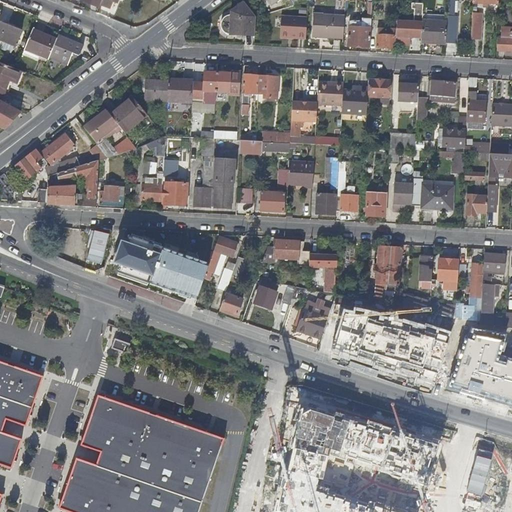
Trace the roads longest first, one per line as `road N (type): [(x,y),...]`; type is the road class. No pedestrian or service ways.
road 1 (secondary): [(19,259),(285,358),(511,428)]
road 2 (residential): [(0,210),(511,239)]
road 3 (residential): [(511,69),(180,52),(151,37)]
road 4 (tertiary): [(1,156),(130,53)]
